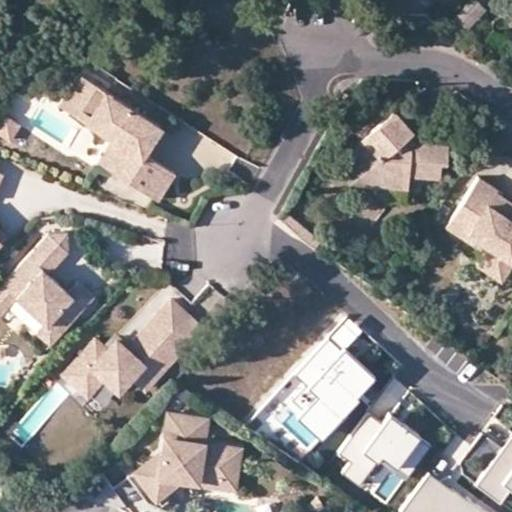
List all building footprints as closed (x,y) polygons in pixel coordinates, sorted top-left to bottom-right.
[(87,123),(92,116),(83,110),(98,86),(81,75),(61,106),(87,123)] [(154,122),(98,86),(83,110),(92,116),(110,127),(113,139),(124,146),(109,168),(159,200),(177,173),(145,154),(155,140),(146,134),(154,122)] [(393,110),(363,138),(365,142),(353,153),(353,165),(360,174),(370,174),(376,182),(388,182),(394,177),(401,183),(410,183),(410,175),(441,177),(442,162),(448,162),(449,144),(417,143),(411,148),(403,139),(409,134),(412,131),(393,110)] [(154,122),(146,134),(155,140),(163,127),(154,122)] [(417,143),(409,134),(403,139),(411,148),(417,143)] [(124,146),(113,139),(99,161),(109,168),(124,146)] [(360,174),(353,165),(352,181),(376,182),(370,174),(360,174)] [(499,190),(480,178),(452,222),(511,259),(511,209),(494,197),(497,193),(499,190)] [(494,197),(511,209),(511,202),(497,193),(494,197)] [(503,280),(511,265),(511,259),(452,222),(448,227),(487,252),(479,265),(503,280)] [(55,339),(94,295),(79,280),(69,291),(48,273),(68,251),(67,232),(48,233),(0,286),(0,293),(10,303),(17,295),(46,322),(41,326),(55,339)] [(0,313),(10,303),(0,293),(0,313)] [(200,324),(169,296),(125,345),(114,335),(105,346),(94,336),(63,371),(87,392),(103,374),(117,387),(130,373),(144,385),(200,324)] [(55,339),(41,326),(37,331),(51,343),(55,339)] [(342,353),(328,340),(295,376),(319,398),(299,419),(323,442),(360,402),(356,398),(375,378),(345,351),(342,353)] [(511,372),(506,369),(501,376),(511,383),(511,372)] [(370,412),(340,452),(352,461),(344,472),(361,485),(383,455),(410,474),(432,444),(420,435),(421,434),(391,412),(384,422),(370,412)] [(223,472),(235,475),(239,449),(202,443),(206,419),(169,413),(163,451),(135,471),(155,498),(182,478),(187,474),(222,480),(223,472)] [(511,488),(511,436),(502,450),(508,454),(499,466),(494,462),(477,485),(501,503),(511,488)] [(502,450),(494,462),(499,466),(508,454),(502,450)] [(155,498),(135,471),(126,478),(146,505),(165,511),(186,511),(188,511),(193,480),(182,478),(155,498)] [(233,486),(235,475),(223,472),(222,480),(187,474),(182,478),(193,480),(233,486)] [(454,490),(430,472),(428,475),(439,484),(441,492),(454,490)] [(428,475),(401,511),(486,511),(467,498),(466,499),(454,490),(441,492),(439,484),(428,475)]
